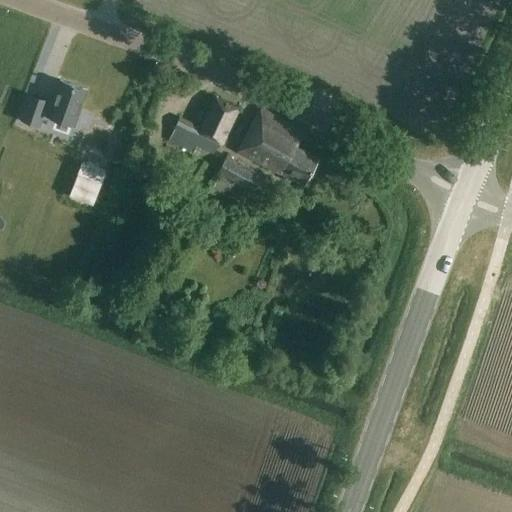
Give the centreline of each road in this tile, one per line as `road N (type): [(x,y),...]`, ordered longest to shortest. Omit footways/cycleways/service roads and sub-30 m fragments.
road 1 (unclassified): [(460,202),(269,93),(15,0)]
road 2 (primary): [(349,511),(460,202)]
